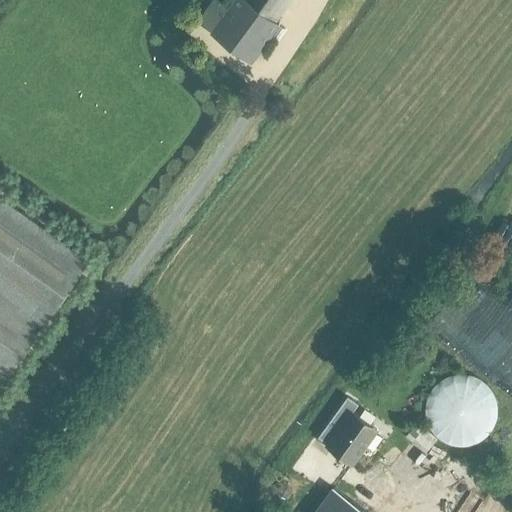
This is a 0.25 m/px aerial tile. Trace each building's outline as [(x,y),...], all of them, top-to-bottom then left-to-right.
[(235,0),(230,8),(219,0),(215,0),(200,21),(253,60),(280,23),(275,20),(290,0),(235,0)] [(0,387),(90,258),(0,194),(0,387)] [(328,443),(326,445),(354,465),(380,429),(355,411),(360,404),(349,396),(319,437),(328,443)] [(407,436),(426,453),(438,439),(419,422),(407,436)] [(283,480),(275,493),(285,499),(293,486),(283,480)] [(367,511),(335,488),(317,511),(367,511)]
